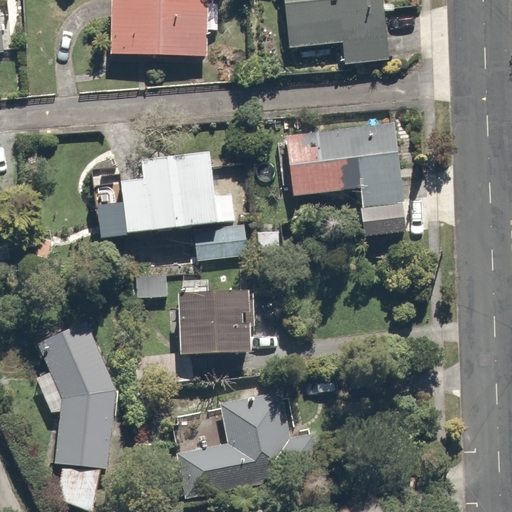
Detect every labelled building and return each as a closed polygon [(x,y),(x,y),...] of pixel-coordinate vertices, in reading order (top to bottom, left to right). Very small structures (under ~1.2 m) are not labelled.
[(202,53),(204,0),(109,0),(107,49),(202,53)] [(381,54),(375,0),(280,0),(285,44),(339,39),(340,58),(381,54)] [(400,235),(388,120),(282,131),(288,190),(355,183),(361,239),(400,235)] [(114,178),(121,230),(189,222),(194,260),(233,255),(226,193),(212,195),(206,144),(132,153),(135,175),(114,178)] [(165,270),(132,268),(131,294),(164,296),(165,270)] [(240,285),(170,287),(173,349),(242,347),(240,285)] [(50,460),(59,461),(55,499),(87,503),(92,466),(109,468),(112,379),(82,316),(34,339),(58,395),(50,460)] [(285,435),(281,391),(218,398),(223,444),(173,449),(178,492),(310,479),(305,433),(285,435)]
